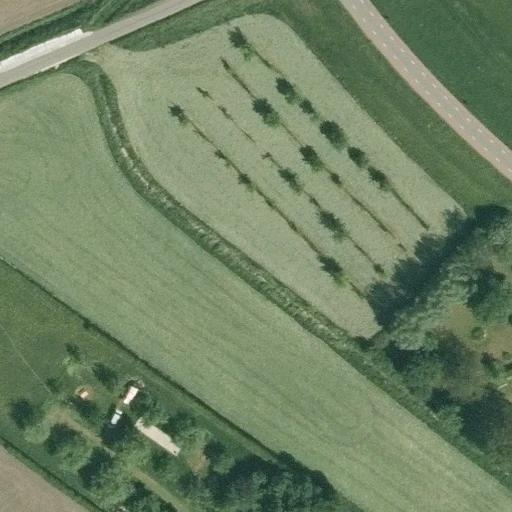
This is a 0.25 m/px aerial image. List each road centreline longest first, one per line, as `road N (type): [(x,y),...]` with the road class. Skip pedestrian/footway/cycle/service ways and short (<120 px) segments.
road 1 (tertiary): [(355,0),(450,108),(511,163)]
road 2 (unclassified): [(0,79),(181,0)]
